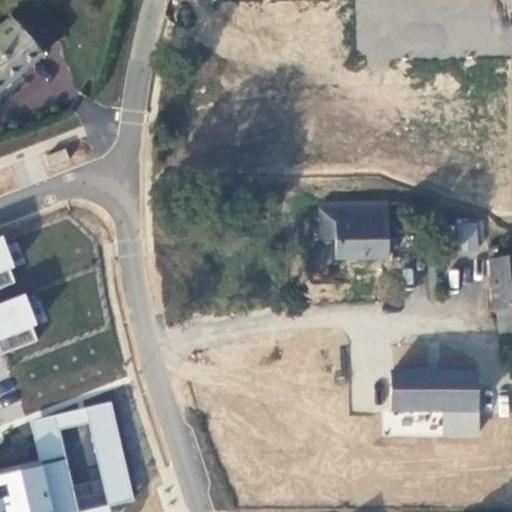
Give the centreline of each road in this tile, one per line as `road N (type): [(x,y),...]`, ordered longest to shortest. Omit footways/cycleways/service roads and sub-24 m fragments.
road 1 (residential): [(124,165),(129,279),(203,511)]
road 2 (unknown): [(145,339),(296,320),(477,313)]
road 3 (tertiary): [(124,165),(156,0)]
road 4 (residential): [(0,211),(124,165)]
